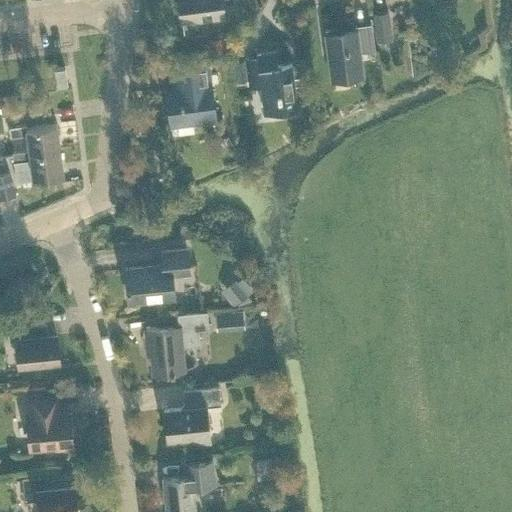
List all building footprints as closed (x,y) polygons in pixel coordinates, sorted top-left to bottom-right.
[(177,0),(181,22),(223,16),(221,5),(234,4),(233,0),(177,0)] [(376,40),(392,38),(388,9),(372,11),(376,40)] [(361,51),(374,49),(371,22),(353,24),(354,28),(322,32),(329,80),(364,76),(361,51)] [(228,36),(208,39),(210,53),(230,50),(228,36)] [(292,65),(287,66),(279,67),(277,53),(256,56),(257,58),(245,60),(249,90),(259,88),(263,114),(287,111),(297,110),(292,65)] [(55,86),(66,85),(64,66),(53,67),(55,86)] [(193,130),(192,120),(214,117),(207,67),(170,72),(173,92),(165,93),(169,123),(170,123),(172,133),(193,130)] [(25,134),(27,150),(28,152),(58,148),(55,123),(55,122),(25,126),(24,125),(8,127),(9,136),(25,134)] [(31,177),(62,173),(58,148),(28,152),(27,150),(11,152),(13,162),(29,160),(31,177)] [(8,188),(12,187),(9,171),(0,172),(0,197),(10,196),(8,188)] [(172,274),(189,272),(186,247),(160,250),(162,264),(124,267),(127,298),(132,301),(174,297),(172,274)] [(247,293),(234,277),(219,289),(232,305),(247,293)] [(229,309),(214,311),(216,330),(231,328),(229,309)] [(198,328),(208,327),(206,310),(177,313),(178,325),(143,328),(145,344),(149,344),(152,372),(184,369),(182,345),(199,344),(198,328)] [(18,365),(59,361),(56,334),(47,335),(46,322),(7,326),(8,340),(15,340),(18,365)] [(205,405),(220,403),(218,385),(182,388),(184,402),(181,406),(163,408),(167,440),(191,437),(192,447),(210,445),(205,405)] [(72,447),(68,414),(56,415),(55,397),(41,399),(41,394),(27,395),(28,413),(26,413),(30,447),(55,444),(55,449),(72,447)] [(194,511),(192,485),(214,483),(212,459),(184,462),(185,474),(162,476),(166,511),(194,511)] [(37,511),(78,511),(76,485),(48,488),(47,473),(21,476),(24,500),(37,499),(37,511)]
